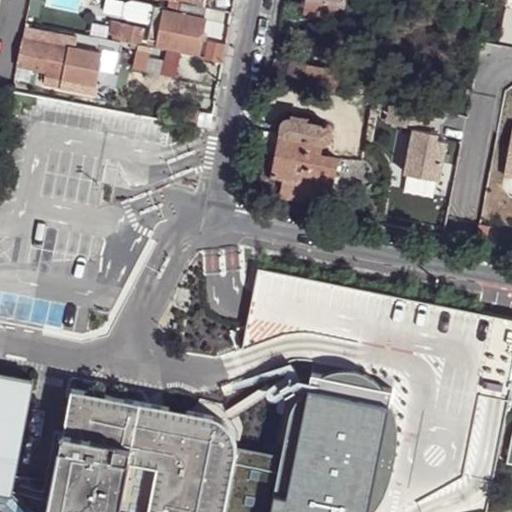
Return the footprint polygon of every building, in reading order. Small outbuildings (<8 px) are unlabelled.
[(345,19),(348,0),(310,0),(308,12),(345,19)] [(200,49),(209,9),(186,4),(185,10),(159,5),(154,33),(164,36),(164,43),(200,49)] [(145,45),(148,27),(127,23),(124,40),(145,45)] [(54,41),(56,29),(36,26),(33,39),(23,36),(18,64),(46,69),(54,41)] [(372,55),(376,31),(359,29),(357,51),(372,55)] [(54,79),(62,44),(54,41),(46,69),(45,78),(54,79)] [(101,73),(104,50),(72,43),(71,47),(62,44),(54,79),(65,81),(67,68),(101,73)] [(342,92),(344,71),(295,61),(291,83),(342,92)] [(98,86),(101,73),(67,68),(65,81),(98,86)] [(30,83),(31,75),(16,72),(15,80),(30,83)] [(436,110),(394,102),(390,122),(417,127),(408,171),(442,179),(450,140),(440,139),(441,132),(433,130),(436,110)] [(331,208),(341,160),(325,156),(326,144),(331,142),(333,140),(334,136),(333,132),(331,130),(328,128),(284,119),(274,179),(305,186),(303,202),(331,208)] [(318,275),(313,298),(402,320),(408,297),(318,275)] [(36,379),(0,372),(0,510),(5,511),(225,511),(238,452),(237,437),(234,430),(227,423),(218,417),(212,415),(190,410),(75,386),(54,498),(16,490),(36,379)]
